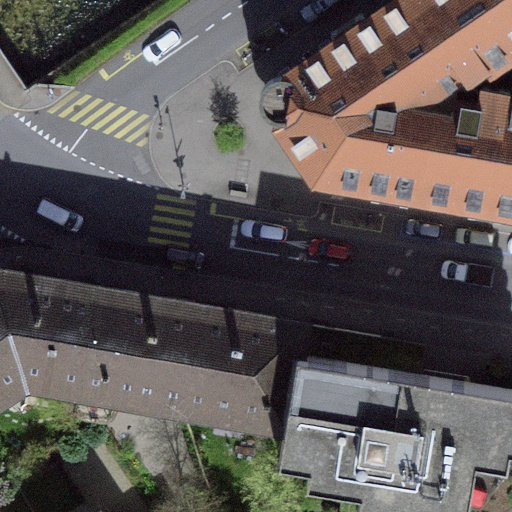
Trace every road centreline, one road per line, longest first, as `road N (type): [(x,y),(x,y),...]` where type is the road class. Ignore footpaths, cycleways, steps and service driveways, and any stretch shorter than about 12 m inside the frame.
road 1 (tertiary): [(2,176),(115,219),(511,284)]
road 2 (residential): [(2,176),(263,0)]
